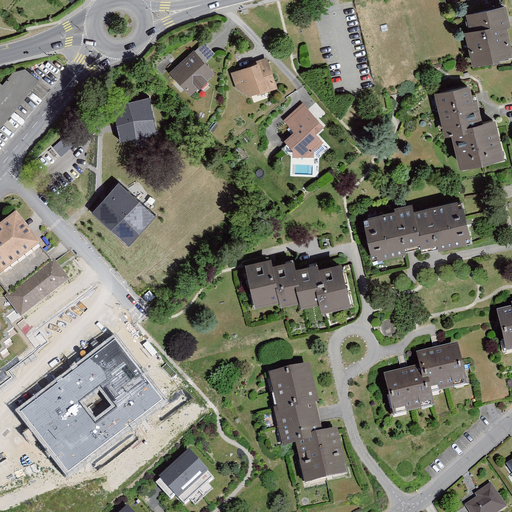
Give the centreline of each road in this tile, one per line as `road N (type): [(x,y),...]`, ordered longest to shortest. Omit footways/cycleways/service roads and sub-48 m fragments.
road 1 (residential): [(2,164),(140,312)]
road 2 (secondary): [(109,46),(2,164)]
road 3 (residential): [(413,511),(364,457),(342,384)]
road 4 (residential): [(511,422),(415,511)]
